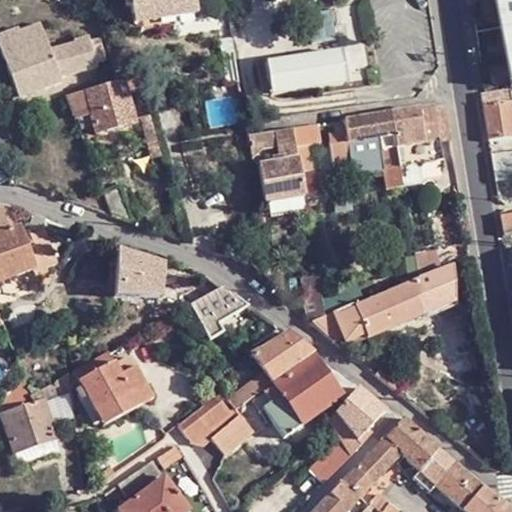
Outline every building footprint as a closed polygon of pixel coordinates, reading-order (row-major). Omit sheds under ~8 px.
[(123,0),(125,8),(130,7),(133,24),(196,13),(194,0),(123,0)] [(511,48),(511,0),(496,0),(506,49),(511,48)] [(0,38),(0,46),(4,58),(28,48),(22,31),(0,38)] [(31,36),(35,47),(47,42),(43,31),(31,36)] [(28,48),(4,58),(19,101),(63,86),(60,77),(94,70),(91,49),(81,51),(79,44),(50,49),(47,42),(35,47),(28,48)] [(264,53),(268,91),(347,81),(342,43),(264,53)] [(136,123),(125,81),(116,83),(84,92),(88,104),(96,134),(136,123)] [(67,96),(71,109),(88,104),(84,92),(67,96)] [(511,94),(511,92),(482,97),(484,108),(511,102),(511,94)] [(511,102),(484,108),(489,143),(511,140),(511,102)] [(438,117),(447,116),(439,108),(390,116),(396,149),(399,165),(442,159),(440,144),(438,117)] [(396,149),(390,116),(347,122),(348,135),(339,137),(340,145),(331,146),(332,165),(351,162),(351,157),(385,151),(396,149)] [(440,144),(451,142),(447,116),(438,117),(440,144)] [(317,127),(292,132),(296,161),(299,173),(313,171),(309,148),(320,147),(317,127)] [(292,132),(252,138),(254,163),(264,161),(263,151),(281,149),(283,159),(275,161),(276,166),(296,161),(292,132)] [(340,145),(339,137),(330,138),(331,146),(340,145)] [(400,173),(399,165),(396,149),(385,151),(389,174),(400,173)] [(511,152),(491,156),(495,181),(511,177),(511,152)] [(265,206),(303,200),(301,188),(299,173),(296,161),(276,166),(260,168),(265,206)] [(102,195),(110,216),(130,223),(119,189),(102,195)] [(511,215),(501,217),(505,238),(511,236),(511,215)] [(0,283),(31,271),(15,229),(7,232),(0,234),(0,283)] [(425,250),(411,252),(416,279),(429,273),(425,250)] [(163,266),(118,252),(115,285),(160,299),(163,266)] [(416,285),(355,310),(361,323),(340,336),(344,348),(425,315),(416,285)] [(249,308),(223,289),(191,306),(213,341),(226,333),(220,324),(249,308)] [(323,318),(310,324),(331,341),(340,336),(361,323),(355,310),(353,306),(323,318)] [(287,336),(281,331),(258,344),(262,350),(287,336)] [(251,357),(273,384),(314,355),(287,336),(262,350),(251,357)] [(107,353),(74,372),(74,376),(84,393),(97,416),(103,426),(152,400),(133,365),(118,374),(107,353)] [(313,359),(274,388),(282,398),(267,411),(289,439),(343,397),(313,359)] [(386,361),(374,375),(399,395),(409,381),(386,361)] [(63,395),(55,382),(34,394),(28,397),(25,388),(22,382),(2,401),(6,412),(46,402),(47,404),(63,395)] [(31,385),(25,388),(28,397),(34,394),(31,385)] [(229,401),(236,411),(257,395),(251,386),(229,401)] [(385,413),(358,389),(334,413),(356,441),(385,413)] [(97,416),(84,393),(78,397),(91,419),(97,416)] [(56,442),(47,404),(46,402),(6,412),(16,451),(56,442)] [(176,430),(178,432),(191,446),(217,425),(205,409),(176,430)] [(356,441),(334,413),(327,422),(340,439),(352,456),(360,448),(356,441)] [(236,420),(213,440),(226,456),(255,432),(242,416),(236,420)] [(386,440),(401,454),(405,458),(420,472),(438,451),(403,422),(386,440)] [(323,485),(352,456),(340,439),(309,470),(323,485)] [(360,499),(401,454),(386,440),(344,482),(360,499)] [(438,451),(420,472),(437,488),(457,466),(438,451)] [(457,466),(437,488),(463,511),(464,511),(484,490),(457,466)] [(437,488),(420,472),(414,478),(432,494),(437,488)] [(165,478),(118,511),(190,511),(191,511),(165,478)] [(348,511),(360,499),(344,482),(315,511),(348,511)] [(511,511),(484,490),(464,511),(511,511)] [(378,496),(370,504),(381,511),(384,511),(393,505),(378,496)]
